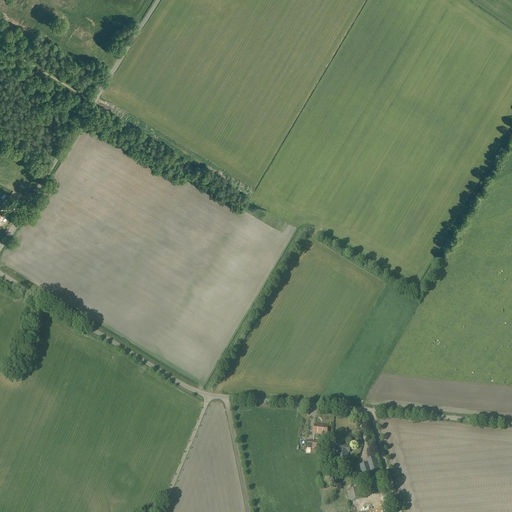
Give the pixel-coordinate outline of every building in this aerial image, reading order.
[(327,436),(328,427),(314,425),(313,434),(327,436)] [(322,443),(313,441),(312,448),(322,450),(322,443)] [(349,453),(350,448),(334,445),(333,450),(338,451),(337,458),(347,459),(348,453),(349,453)] [(372,476),(371,473),(379,471),(375,458),(367,460),(368,463),(360,466),(363,479),(372,476)] [(355,490),(351,491),(349,491),(351,501),(357,500),(355,490)]
